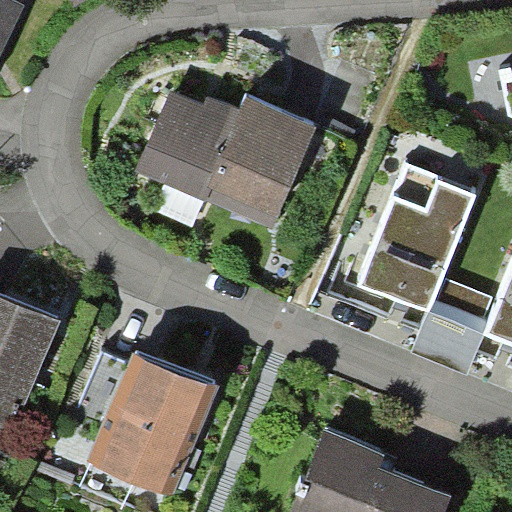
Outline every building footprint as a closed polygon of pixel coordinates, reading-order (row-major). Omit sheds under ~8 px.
[(0,0),(0,68),(32,0),(0,0)] [(88,0),(68,0),(76,10),(88,0)] [(249,111),(172,77),(134,166),(284,230),(333,117),(260,86),(249,111)] [(474,179),(406,152),(361,267),(429,294),(474,179)] [(511,258),(488,316),(511,325),(511,258)] [(0,422),(14,429),(66,312),(0,282),(0,422)] [(226,373),(136,343),(96,460),(185,491),(226,373)] [(448,511),(462,480),(330,427),(295,511),(448,511)]
